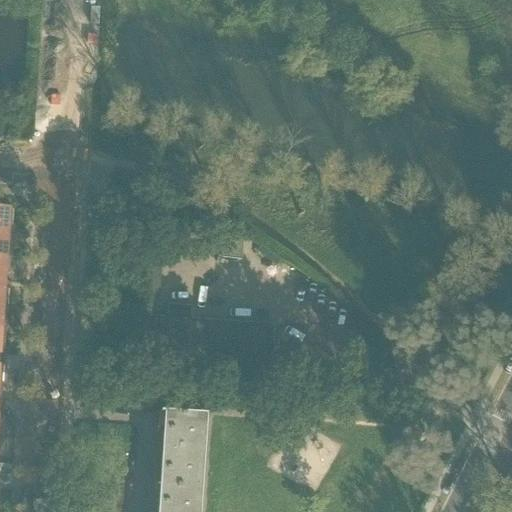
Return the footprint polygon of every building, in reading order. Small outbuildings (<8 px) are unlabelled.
[(0,209),(0,234),(8,235),(8,227),(12,227),(13,212),(10,212),(10,210),(0,209)] [(0,234),(0,258),(9,259),(10,243),(7,243),(8,235),(0,234)] [(218,237),(216,258),(240,261),(243,240),(218,237)] [(0,258),(0,282),(4,283),(5,275),(8,275),(9,259),(0,258)] [(154,317),(150,366),(271,374),(271,369),(274,325),(271,325),(191,319),(191,307),(166,305),(166,318),(154,317)] [(166,415),(161,489),(196,491),(201,418),(204,418),(204,417),(160,414),(160,415),(166,415)] [(161,489),(159,511),(194,511),(196,491),(161,489)]
